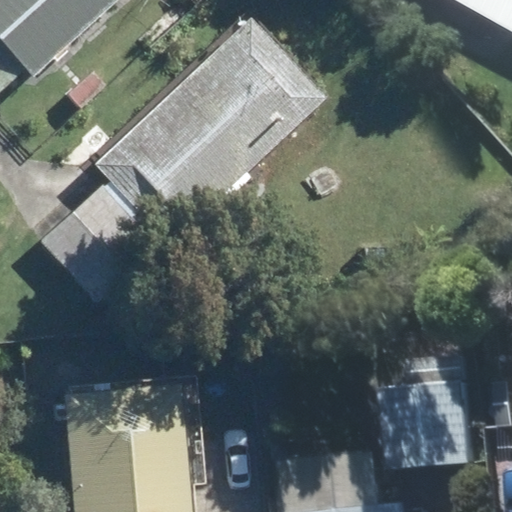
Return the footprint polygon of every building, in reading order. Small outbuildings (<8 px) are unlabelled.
[(0,0),(0,90),(22,71),(31,80),(118,0),(0,0)] [(511,0),(460,0),(511,29),(511,0)] [(107,183),(40,245),(101,310),(322,101),(246,21),(92,168),(107,183)] [(92,74),(68,97),(81,110),(105,87),(92,74)] [(394,244),(361,245),(362,273),(395,272),(394,244)] [(434,386),(392,391),(400,474),(481,466),(471,360),(432,363),(434,386)] [(59,400),(69,511),(186,511),(175,388),(59,400)] [(394,511),(388,456),(289,466),(293,511),(420,511),(421,510),(396,511),(394,511)]
